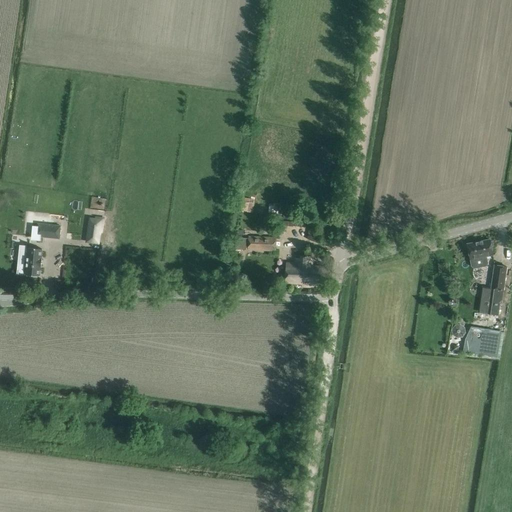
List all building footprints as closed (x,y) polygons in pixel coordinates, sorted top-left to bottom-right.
[(252,203),(243,201),(241,211),(250,213),(252,203)] [(91,217),(87,241),(100,243),(101,232),(103,232),(105,219),(91,217)] [(38,224),(36,237),(59,239),(61,226),(38,224)] [(300,236),(310,236),(310,226),(300,225),(300,236)] [(235,238),(234,248),(274,251),(274,239),(243,237),(243,231),(238,231),(237,238),(235,238)] [(467,244),(469,254),(471,260),(472,266),(475,268),(486,266),(488,263),(487,256),(493,255),(490,240),(467,244)] [(28,248),(26,275),(39,276),(40,266),(41,266),(42,259),(41,259),(42,249),(28,248)] [(312,257),(302,256),(302,258),(294,258),(294,262),(287,262),(286,273),(286,283),(302,284),(302,287),(311,287),(309,287),(309,284),(321,285),(322,267),(311,266),(312,257)] [(488,288),(485,313),(499,315),(500,304),(501,304),(506,267),(495,265),(492,288),(488,288)] [(496,357),(500,331),(472,326),(465,339),(463,352),(496,357)]
